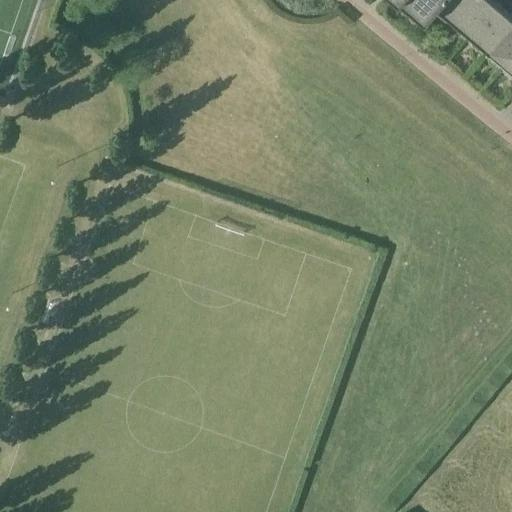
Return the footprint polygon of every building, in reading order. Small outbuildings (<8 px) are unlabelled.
[(406,0),(426,17),(437,4),(440,0),(406,0)] [(440,0),(437,4),(454,19),(470,0),(440,0)] [(470,0),(454,19),(471,34),(498,2),(495,0),(470,0)] [(471,34),(489,49),(511,21),(511,14),(498,2),(471,34)] [(511,21),(489,49),(506,63),(511,56),(511,21)]
